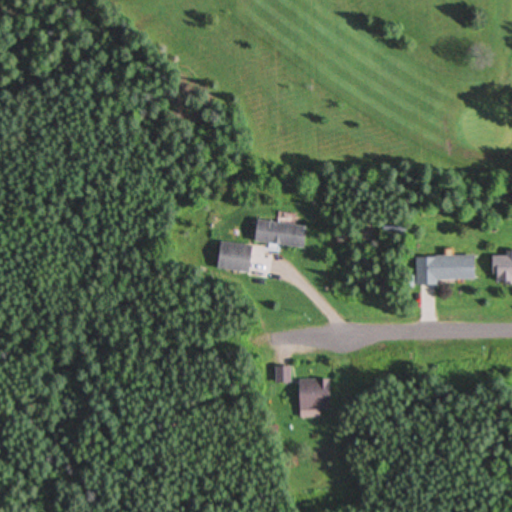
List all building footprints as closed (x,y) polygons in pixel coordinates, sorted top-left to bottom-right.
[(252,244),(303,251),(306,228),(255,221),(252,244)] [(216,271),(247,274),(250,247),(220,244),(216,271)] [(511,256),(489,257),(490,283),(511,282),(511,256)] [(414,258),(414,283),(472,283),(472,257),(414,258)] [(289,385),(289,369),(275,369),(275,385),(289,385)] [(329,410),(329,381),(296,381),(296,410),(329,410)]
